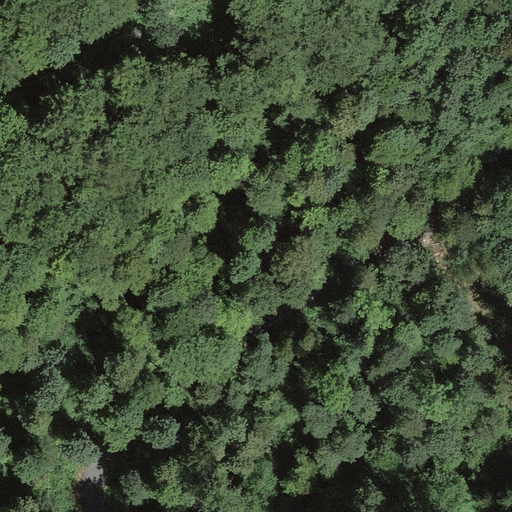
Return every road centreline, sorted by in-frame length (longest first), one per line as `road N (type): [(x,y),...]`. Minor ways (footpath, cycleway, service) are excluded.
road 1 (unclassified): [(511,136),(113,434),(90,473),(88,511)]
road 2 (track): [(0,100),(131,0)]
